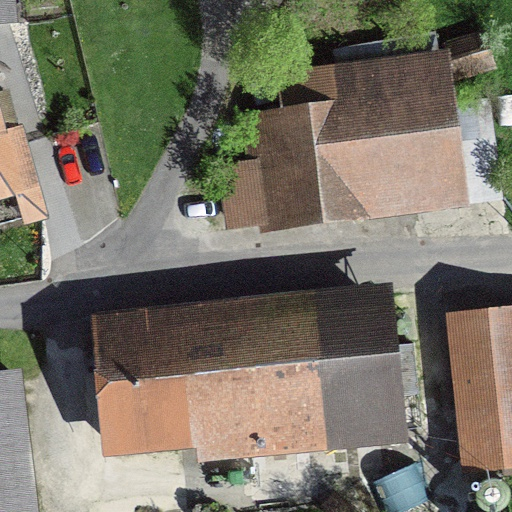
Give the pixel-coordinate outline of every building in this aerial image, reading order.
[(0,0),(0,26),(18,25),(16,0),(0,0)] [(446,50),(454,79),(489,69),(480,40),(446,50)] [(263,223),(264,230),(456,203),(437,64),(330,79),(329,74),(275,82),(281,121),(251,125),(257,169),(223,174),(230,228),(263,223)] [(0,189),(14,186),(23,220),(46,214),(22,127),(2,132),(0,125),(0,189)] [(89,318),(104,464),(196,454),(197,467),(314,455),(316,471),(347,468),(345,452),(409,445),(404,398),(419,397),(414,345),(399,346),(393,287),(89,318)] [(511,473),(511,309),(445,316),(462,479),(511,473)] [(0,511),(37,511),(22,370),(0,372),(0,511)] [(408,511),(433,501),(415,464),(372,483),(385,511),(408,511)] [(506,511),(507,511),(510,506),(510,499),(507,492),(503,487),(496,484),(489,484),(483,487),(478,491),(475,498),(474,505),(477,511),(506,511)]
